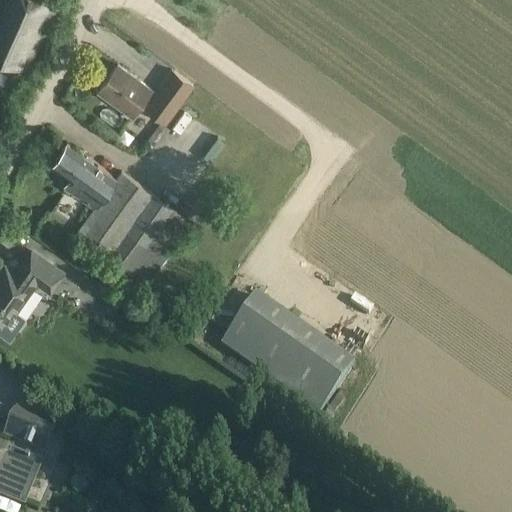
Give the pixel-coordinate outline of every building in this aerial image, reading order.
[(0,0),(0,59),(27,72),(56,8),(38,0),(0,0)] [(150,89),(134,77),(117,65),(98,92),(131,116),(150,89)] [(154,92),(156,94),(146,108),(167,124),(195,85),(172,68),(154,92)] [(191,223),(137,184),(121,172),(116,179),(67,143),(51,164),(71,178),(64,187),(94,209),(75,235),(145,286),(191,223)] [(0,323),(1,324),(0,325),(0,334),(12,343),(27,320),(16,312),(37,282),(49,291),(62,274),(32,253),(16,276),(5,267),(0,274),(0,323)] [(255,296),(221,345),(319,415),(354,365),(255,296)] [(4,437),(46,455),(57,428),(15,410),(4,437)] [(10,454),(7,453),(8,449),(0,445),(0,497),(24,508),(42,464),(11,451),(10,454)]
